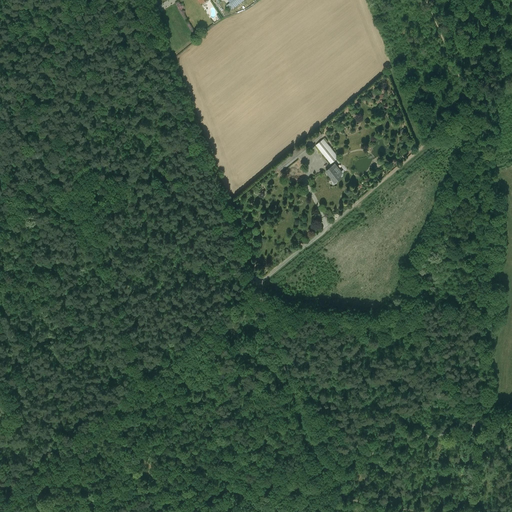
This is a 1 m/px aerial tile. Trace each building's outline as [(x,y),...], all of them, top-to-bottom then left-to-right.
[(233,0),(230,3),(235,9),(245,0),(233,0)] [(319,132),(310,139),(314,143),(322,137),(319,132)] [(338,158),(324,139),(316,146),(330,165),(338,158)] [(305,145),(277,167),(282,173),(281,172),(308,150),(305,145)] [(335,165),(326,172),(335,183),(342,177),(340,175),(342,173),(335,165)]
